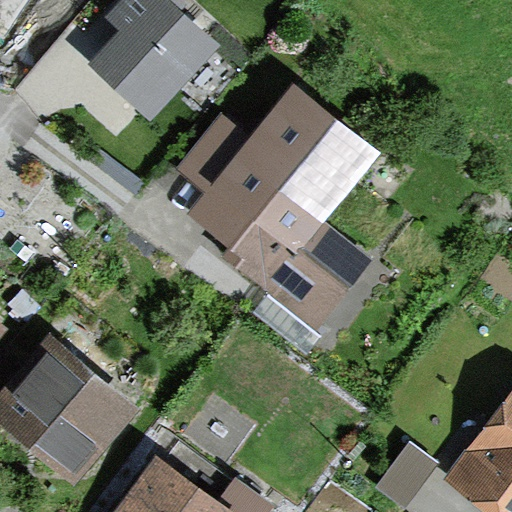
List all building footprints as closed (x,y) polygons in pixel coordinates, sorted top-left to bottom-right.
[(148,121),(218,45),(168,0),(117,0),(103,16),(117,29),(85,64),(148,121)] [(290,82),(247,136),(219,114),(174,170),(202,193),(185,215),(228,249),(222,256),(273,297),(316,331),(373,260),(324,222),(379,153),(290,82)] [(136,410),(43,333),(0,385),(0,427),(73,487),(136,410)] [(511,511),(511,401),(458,474),(508,511),(511,511)] [(263,511),(270,504),(229,475),(213,499),(146,452),(103,511),(263,511)] [(427,471),(403,452),(378,485),(403,503),(427,471)]
